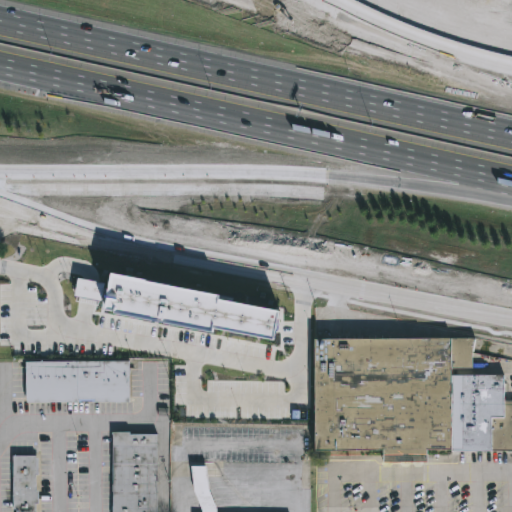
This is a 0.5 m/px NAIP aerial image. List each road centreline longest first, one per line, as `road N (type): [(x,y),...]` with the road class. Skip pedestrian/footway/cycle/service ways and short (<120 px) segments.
road 1 (secondary): [(0,209),(132,252),(511,321)]
road 2 (motorway): [(511,135),(0,20)]
road 3 (motorway): [(0,65),(511,179)]
road 4 (motorway): [(0,175),(357,182)]
road 5 (secondary): [(511,73),(419,46),(312,0)]
road 6 (motorway): [(511,92),(357,22)]
road 7 (motorway): [(357,182),(511,198)]
